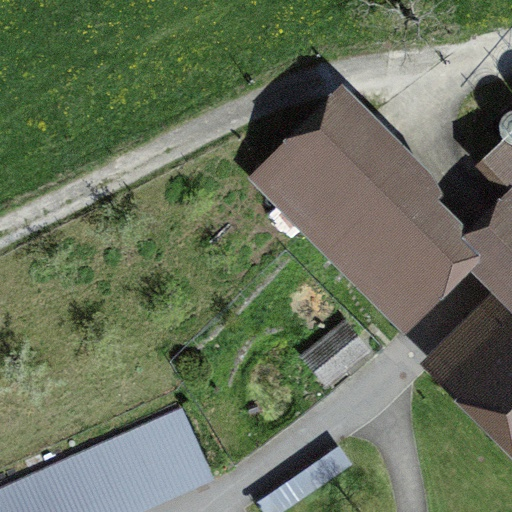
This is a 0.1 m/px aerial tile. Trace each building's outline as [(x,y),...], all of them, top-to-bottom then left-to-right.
[(338,111),(267,182),(401,313),(471,242),(424,196),(338,111)] [(511,154),(504,146),(480,169),(511,202),(511,201),(511,154)] [(511,213),(475,250),(491,267),(511,287),(511,310),(456,368),(511,425),(511,213)] [(364,349),(345,326),(306,357),(325,380),(364,349)] [(108,511),(205,468),(174,402),(0,481),(0,511),(108,511)]
